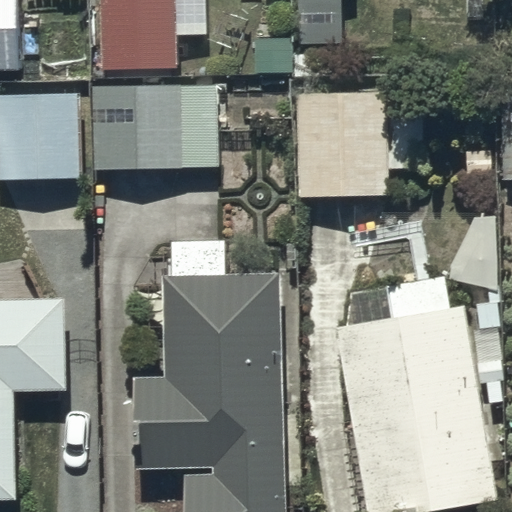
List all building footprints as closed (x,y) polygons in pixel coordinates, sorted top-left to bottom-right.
[(0,0),(0,73),(20,74),(18,0),(0,0)] [(170,0),(94,0),(95,72),(171,71),(170,0)] [(215,170),(214,87),(91,88),(89,173),(176,174),(176,170),(215,170)] [(511,93),(496,94),(497,183),(511,182),(511,93)] [(74,96),(0,96),(0,183),(75,183),(74,96)] [(383,97),(292,98),(293,200),(384,199),(384,170),(423,170),(422,118),(383,119),(383,97)] [(484,292),(495,291),(492,218),(472,218),(445,269),(446,282),(484,292)] [(165,280),(155,280),(156,378),(125,378),(126,474),(174,474),(173,511),(281,511),(280,274),(217,275),(217,246),(165,246),(165,280)] [(475,406),(459,308),(445,310),(439,280),(345,298),(341,329),(328,329),(360,511),(442,511),(493,503),(475,406)] [(61,303),(0,302),(0,506),(9,507),(9,393),(61,393),(61,303)] [(499,402),(493,306),(472,307),(474,331),(471,331),(475,385),(481,385),(482,405),(499,402)]
